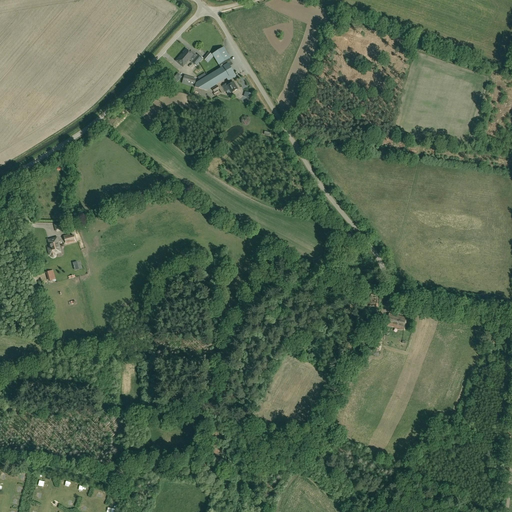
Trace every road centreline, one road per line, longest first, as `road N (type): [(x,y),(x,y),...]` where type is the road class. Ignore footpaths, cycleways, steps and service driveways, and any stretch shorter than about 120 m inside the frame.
road 1 (unclassified): [(511,316),(395,299),(382,262),(331,201),(209,10)]
road 2 (unclassified): [(0,182),(100,117),(209,10)]
